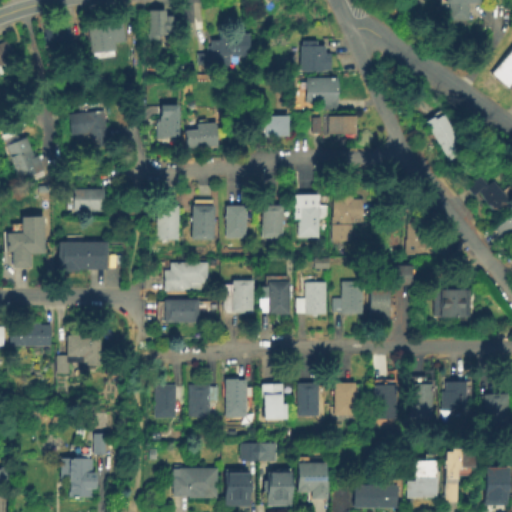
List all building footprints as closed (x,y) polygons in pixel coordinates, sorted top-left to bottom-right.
[(479,0),(479,5),(465,5),(465,22),(445,22),(445,0),(479,0)] [(145,12),(164,11),(164,17),(174,17),(175,39),(166,39),(166,44),(146,45),(145,12)] [(122,43),(112,44),(113,51),(111,51),(112,58),(92,60),(91,54),(88,54),(84,18),(118,14),(122,43)] [(42,31),(66,24),(71,44),(48,51),(42,31)] [(203,68),(203,48),(209,48),(209,43),(218,43),(218,32),(248,32),(247,60),(228,60),(228,69),(203,68)] [(0,66),(0,44),(5,42),(13,61),(0,66)] [(329,72),(297,71),(297,43),(318,43),(318,48),(324,48),(324,55),(329,55),(329,72)] [(489,76),(511,49),(511,84),(506,91),(489,76)] [(336,110),(317,110),(317,102),(302,101),(302,78),(337,78),(336,110)] [(233,94),(244,94),(243,134),(234,134),(234,140),(222,140),(223,101),(233,101),(233,94)] [(153,145),(152,120),(158,120),(157,107),(177,107),(178,144),(153,145)] [(88,150),(86,134),(72,136),(69,116),(101,111),(106,148),(88,150)] [(447,165),(422,122),(439,112),(464,154),(447,165)] [(287,139),(257,139),(257,117),(287,117),(287,139)] [(353,134),(324,134),(324,117),(353,117),(353,134)] [(319,134),(308,134),(308,119),(319,119),(319,134)] [(215,147),(184,150),(182,132),(194,131),(193,126),(213,124),(215,147)] [(23,138),(31,158),(36,156),(42,171),(18,182),(2,147),(23,138)] [(508,202),(488,218),(464,189),(477,178),(486,188),(492,183),(508,202)] [(101,190),(101,214),(70,213),(70,190),(101,190)] [(361,223),(349,223),(349,245),(328,245),(329,199),(336,199),(336,194),(351,195),(351,200),(361,200),(361,223)] [(316,238),(295,238),(296,214),(291,214),(291,196),(317,196),(317,206),(324,206),(324,228),(316,228),(316,238)] [(212,247),(188,246),(189,201),(213,201),(212,247)] [(279,240),(258,239),(259,206),(280,207),(279,240)] [(176,242),(153,242),(153,207),(176,207),(176,242)] [(243,239),(222,238),(223,207),(244,207),(243,239)] [(511,208),(511,243),(507,237),(502,241),(489,224),(511,207),(511,208)] [(10,269),(10,252),(5,252),(4,234),(20,234),(19,218),(42,218),(43,255),(28,255),(28,268),(10,269)] [(401,255),(401,218),(429,218),(428,255),(401,255)] [(56,272),(56,243),(105,243),(105,272),(56,272)] [(472,270),(460,277),(449,257),(461,250),(472,270)] [(205,283),(197,283),(197,293),(161,293),(161,272),(167,272),(167,263),(205,263),(205,283)] [(414,286),(391,286),(391,266),(414,267),(414,286)] [(250,314),(220,314),(221,296),(230,296),(230,281),(251,281),(250,314)] [(360,316),(329,316),(329,299),(338,300),(338,282),(360,282),(360,316)] [(288,316),(265,316),(265,312),(256,312),(256,289),(265,289),(265,283),(288,283),(288,316)] [(323,317),(292,316),(292,299),(301,299),(302,283),(324,283),(323,317)] [(387,286),(387,322),(367,322),(367,286),(387,286)] [(469,291),(468,320),(430,320),(431,291),(469,291)] [(196,301),(195,324),(161,324),(161,300),(196,301)] [(6,348),(6,325),(48,325),(48,347),(6,348)] [(97,368),(67,367),(67,375),(52,375),(52,356),(64,356),(64,336),(97,336),(97,368)] [(245,381),(245,419),(222,419),(222,381),(245,381)] [(463,383),(463,412),(437,412),(437,394),(442,394),(442,383),(463,383)] [(317,385),(317,417),(294,417),(294,385),(317,385)] [(355,385),(355,417),(330,417),(330,385),(355,385)] [(214,387),(214,403),(205,403),(204,420),(185,419),(186,386),(214,387)] [(285,422),(260,422),(259,386),(278,386),(279,406),(285,406),(285,422)] [(431,386),(431,425),(407,426),(406,386),(431,386)] [(181,387),(180,406),(172,406),(172,428),(152,427),(153,387),(181,387)] [(396,387),(395,422),(370,421),(371,387),(396,387)] [(508,396),(507,432),(481,431),(481,395),(508,396)] [(103,455),(90,455),(90,435),(103,435),(103,455)] [(273,444),(273,463),(237,463),(237,444),(273,444)] [(474,478),(457,478),(457,504),(443,504),(443,450),(461,450),(461,455),(475,455),(474,478)] [(436,499),(404,500),(404,483),(414,483),(414,463),(424,463),(424,456),(435,455),(436,499)] [(95,490),(89,490),(89,498),(65,498),(65,483),(57,483),(57,459),(89,460),(89,473),(95,473),(95,490)] [(326,501),(308,501),(307,494),(295,494),(294,465),(325,464),(326,501)] [(502,504),(479,503),(479,466),(502,466),(502,504)] [(214,469),(214,499),(169,500),(169,469),(214,469)] [(248,475),(247,508),(222,508),(222,474),(248,475)] [(290,475),(290,509),(263,509),(264,474),(290,475)] [(396,487),(396,510),(351,510),(351,487),(396,487)]
